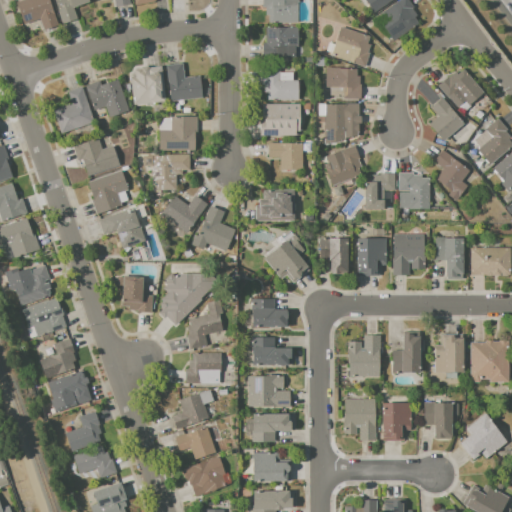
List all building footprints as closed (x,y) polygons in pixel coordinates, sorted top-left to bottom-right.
[(51,0),(61,27),(47,32),(43,20),(27,26),(19,4),(31,0),(51,0)] [(90,0),(91,3),(75,9),(79,21),(66,26),(56,0),(90,0)] [(131,0),(133,6),(118,9),(116,0),(131,0)] [(265,9),(265,0),(300,0),(300,24),(272,24),(271,17),(268,17),(268,9),(265,9)] [(395,0),(377,14),(366,0),(395,0)] [(405,0),(409,0),(416,10),(415,11),(419,18),(417,19),(421,25),(396,43),(378,18),(405,0)] [(265,59),(265,44),(268,44),(268,29),(300,29),(301,48),(298,48),(298,59),(265,59)] [(372,39),(369,46),(373,47),(370,55),(371,56),(367,69),(333,58),(343,29),(372,39)] [(202,77),(205,99),(173,103),(169,67),(185,65),(187,79),(202,77)] [(137,71),(143,71),(143,69),(151,68),(151,69),(164,68),(168,103),(136,107),(133,79),(138,78),(137,71)] [(359,71),(358,78),(362,78),(361,87),(363,87),(363,101),(346,100),(346,90),(327,89),(328,70),(359,71)] [(300,82),(300,102),(270,102),(270,94),(264,94),(264,72),(282,71),(282,74),(295,74),(295,82),(300,82)] [(460,110),(452,100),(451,100),(440,87),(451,78),(452,79),(458,74),(460,77),(466,72),(486,95),(471,107),(467,103),(460,110)] [(88,87),(102,82),(103,87),(120,81),(131,112),(111,119),(108,108),(96,112),(88,87)] [(70,94),(84,88),(97,124),(64,136),(55,112),(71,106),(72,107),(74,106),(70,94)] [(466,126),(446,143),(431,126),(441,118),(434,109),(445,100),(452,108),(451,109),(466,126)] [(302,106),(302,133),(298,133),(298,137),(262,137),(262,122),(265,122),(265,120),(265,106),(302,106)] [(360,106),(360,118),(363,118),(363,125),(360,125),(360,126),(361,126),(361,134),(360,134),(360,136),(357,138),(354,139),(347,139),(347,141),(343,142),(343,143),(337,143),(337,144),(332,144),(332,146),(327,146),(327,106),(360,106)] [(199,119),(199,134),(197,134),(197,152),(161,152),(161,120),(172,120),(172,119),(199,119)] [(500,121),(510,132),(508,133),(511,137),(511,140),(511,141),(511,142),(511,150),(492,167),(479,152),(493,140),(487,132),(500,121)] [(115,147),(122,167),(90,177),(85,161),(80,162),(75,148),(100,140),(104,151),(115,147)] [(305,172),(283,172),(283,159),(271,159),(270,145),(305,144),(305,172)] [(0,146),(3,145),(8,159),(6,160),(12,177),(0,181),(0,146)] [(362,161),(360,161),(363,169),(361,170),(363,178),(335,189),(326,166),(330,165),(328,158),(357,147),(362,161)] [(445,152),(472,173),(464,183),(470,188),(458,203),(450,197),(453,193),(437,181),(445,170),(436,163),(445,152)] [(192,156),(192,172),(185,172),(185,176),(179,176),(179,192),(155,192),(155,178),(154,178),(154,171),(154,167),(146,167),(146,158),(154,158),(154,157),(192,156)] [(511,156),(511,195),(504,186),(507,184),(495,170),(511,156)] [(124,208),(99,216),(94,202),(96,201),(90,184),(124,172),(130,192),(127,193),(130,202),(123,204),(124,208)] [(401,175),(415,175),(415,177),(424,177),(424,180),(431,180),(431,211),(412,211),(412,210),(401,210),(401,195),(412,195),(412,193),(401,193),(401,175)] [(397,176),(397,192),(386,192),(386,204),(386,211),(366,211),(366,180),(374,180),(374,177),(382,177),(382,176),(397,176)] [(22,199),(26,213),(2,222),(1,221),(0,221),(0,187),(11,184),(17,200),(22,199)] [(296,191),(296,222),(258,223),(258,208),(261,208),(261,201),(265,201),(265,200),(264,195),(266,193),(266,192),(296,191)] [(197,197),(209,206),(189,235),(163,216),(177,197),(190,207),(197,197)] [(212,207),(226,213),(221,225),(237,231),(228,252),(208,244),(205,251),(193,246),(198,236),(200,237),(212,207)] [(147,243),(125,250),(118,232),(112,234),(105,236),(100,222),(109,219),(109,221),(136,212),(142,228),(147,243)] [(39,250),(14,259),(13,258),(6,260),(2,249),(1,250),(0,247),(0,227),(26,219),(32,236),(34,235),(39,250)] [(313,272),(297,285),(291,277),(285,281),(268,260),(298,236),(306,245),(304,246),(308,252),(302,256),(312,268),(311,269),(313,272)] [(428,236),(428,271),(416,271),(416,265),(413,265),(413,278),(397,278),(397,237),(428,236)] [(352,240),(352,275),(344,275),(344,276),(337,276),(337,275),(335,275),(335,263),(324,263),(324,240),(335,240),(352,240)] [(389,241),(390,267),(383,267),(383,278),(361,278),(361,241),(389,241)] [(469,241),(469,275),(470,275),(470,282),(453,282),(453,280),(452,280),(451,263),(449,263),(440,263),(440,241),(451,241),(469,241)] [(511,250),(511,278),(491,278),(491,277),(475,277),(475,250),(511,250)] [(47,267),(52,281),(47,282),(48,285),(51,284),(53,290),(51,291),(52,295),(51,296),(52,297),(23,307),(17,291),(13,292),(7,274),(20,270),(21,273),(32,269),(33,272),(47,267)] [(167,281),(173,275),(177,278),(180,276),(213,276),(220,283),(203,300),(204,302),(177,327),(169,318),(166,320),(161,315),(164,311),(163,309),(163,305),(165,303),(163,301),(170,295),(165,290),(169,287),(166,284),(168,282),(167,281)] [(155,297),(154,315),(139,314),(139,312),(131,312),(131,308),(124,308),(125,287),(119,287),(120,278),(126,279),(126,277),(146,278),(144,297),(155,297)] [(59,300),(61,306),(62,306),(66,316),(64,317),(68,329),(39,338),(33,340),(30,331),(31,330),(24,311),(59,300)] [(291,311),(291,312),(292,312),(292,321),(291,321),(291,328),(257,328),(257,311),(256,311),(256,300),(279,300),(279,310),(279,311),(291,311)] [(209,305),(222,302),(224,315),(221,315),(225,332),(207,336),(209,347),(192,351),(189,337),(191,336),(189,328),(192,328),(191,320),(211,315),(209,305)] [(391,375),(391,352),(402,352),(402,337),(403,337),(403,334),(419,334),(419,374),(402,374),(402,375),(391,375)] [(380,378),(349,378),(349,343),(362,343),(362,349),(364,349),(364,337),(381,337),(381,352),(380,352),(380,378)] [(437,374),(436,348),(444,348),(443,337),(465,337),(465,374),(437,374)] [(296,350),(296,367),(258,367),(257,350),(257,339),(279,339),(280,349),(280,350),(296,350)] [(48,380),(42,362),(55,357),(56,358),(59,357),(56,346),(72,340),(77,354),(75,354),(78,362),(75,363),(77,370),(48,380)] [(472,382),(472,344),(488,344),(488,343),(495,343),(495,344),(501,344),(501,342),(508,343),(511,343),(510,384),(492,384),(492,381),(483,381),(481,384),(477,384),(475,382),(472,382)] [(223,355),(223,374),(221,374),(221,385),(187,385),(188,371),(191,371),(191,362),(194,362),(194,355),(223,355)] [(57,414),(53,402),(55,401),(50,385),(84,373),(84,375),(86,376),(87,379),(89,379),(91,385),(88,386),(90,390),(89,390),(93,402),(57,414)] [(286,377),(286,390),(279,390),(279,393),(292,393),(292,408),(251,409),(251,378),(286,377)] [(179,431),(174,418),(185,414),(181,402),(202,394),(202,395),(212,392),(216,403),(206,406),(211,420),(179,431)] [(377,402),(377,427),(378,427),(378,443),(361,443),(361,430),(359,430),(359,436),(346,436),(346,428),(345,428),(345,420),(346,420),(346,402),(377,402)] [(384,405),(413,405),(413,432),(406,432),(406,443),(386,443),(386,439),(384,439),(384,405)] [(426,427),(426,405),(436,405),(458,405),(458,406),(460,406),(460,417),(459,418),(459,424),(453,424),(453,440),(436,440),(436,428),(434,428),(434,427),(426,427)] [(97,413),(102,427),(101,427),(103,435),(100,436),(102,443),(74,453),(67,435),(84,429),(81,418),(97,413)] [(296,416),(296,432),(293,432),(293,433),(277,433),(277,434),(277,444),(254,444),(254,433),(255,433),(255,416),(291,416),(296,416)] [(509,444),(488,460),(484,455),(475,462),(462,445),(474,436),(469,430),(487,416),(509,444)] [(182,453),(177,440),(188,436),(209,429),(218,454),(197,461),(193,449),(182,453)] [(114,461),(119,475),(102,480),(99,470),(82,476),(75,457),(104,447),(107,454),(109,454),(112,461),(114,461)] [(293,461),(293,482),(289,482),(289,483),(256,483),(256,454),(282,454),(282,461),(293,461)] [(187,480),(185,474),(186,473),(186,471),(221,458),(227,476),(224,477),(228,487),(218,491),(218,493),(214,494),(213,493),(197,498),(193,487),(192,487),(191,483),(190,483),(189,481),(187,480)] [(123,482),(129,499),(127,500),(129,506),(126,507),(127,511),(95,511),(93,506),(100,503),(96,492),(123,482)] [(511,511),(474,511),(467,508),(467,507),(465,506),(475,487),(484,493),(488,487),(511,500),(506,508),(511,511)] [(295,510),(285,510),(285,511),(255,511),(255,507),(255,493),(295,493),(295,510)] [(378,511),(348,511),(348,509),(360,509),(360,511),(363,511),(363,502),(379,503),(378,511)] [(386,511),(386,502),(407,502),(407,511),(386,511)]
